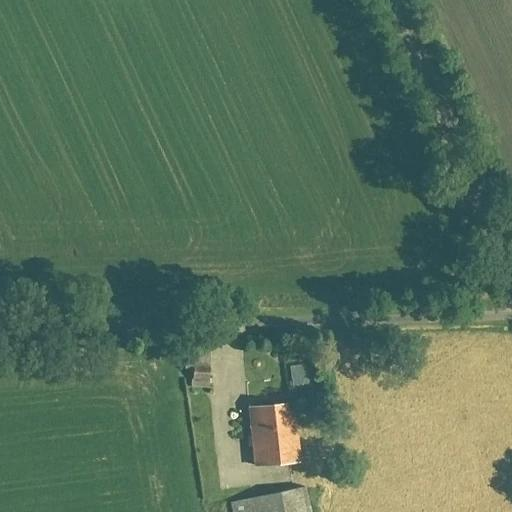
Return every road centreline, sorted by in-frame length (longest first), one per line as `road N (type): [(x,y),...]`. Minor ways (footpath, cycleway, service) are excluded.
road 1 (residential): [(0,330),(511,317)]
road 2 (unclassified): [(511,295),(383,0)]
